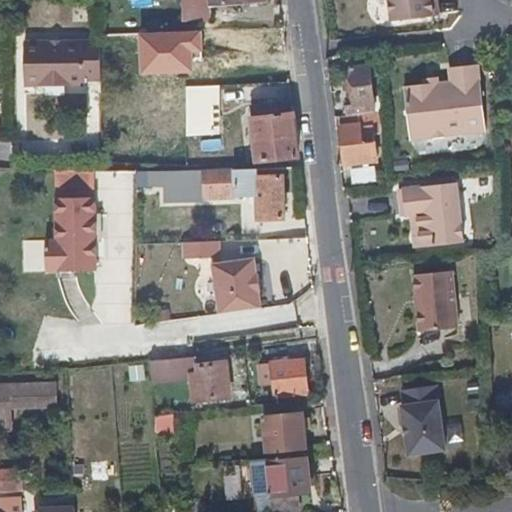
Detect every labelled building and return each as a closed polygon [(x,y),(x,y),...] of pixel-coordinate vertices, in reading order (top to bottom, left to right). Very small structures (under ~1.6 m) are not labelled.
[(209,13),(209,0),(187,0),(188,14),(209,13)] [(431,0),(389,0),(393,26),(434,21),(431,0)] [(440,20),(437,0),(431,0),(434,21),(440,20)] [(87,77),(100,77),(99,38),(25,41),(27,84),(41,84),(42,81),(62,81),(63,83),(86,83),(87,77)] [(345,109),(347,117),(376,113),(371,57),(348,59),(353,108),(345,109)] [(487,132),(479,67),(453,70),(454,85),(408,90),(413,142),(487,132)] [(220,132),(219,82),(189,84),(189,132),(198,132),(220,132)] [(299,157),(295,113),(282,114),(280,100),(253,104),(260,162),(299,157)] [(347,117),(340,117),(345,166),(377,162),(374,137),(383,136),(381,113),(376,113),(347,117)] [(225,163),(242,162),(242,146),(224,146),(225,163)] [(258,166),(164,171),(164,181),(164,182),(179,182),(180,196),(257,195),(258,217),(284,217),(283,175),(258,175),(258,166)] [(349,183),(371,181),(370,167),(347,169),(349,183)] [(97,169),(58,168),(58,197),(97,197),(97,169)] [(138,181),(138,170),(112,169),(112,180),(138,181)] [(164,171),(138,170),(138,181),(164,181),(164,171)] [(419,217),(422,250),(465,246),(458,186),(400,192),(404,220),(412,218),(419,217)] [(58,197),(56,197),(56,239),(46,239),(46,270),(96,271),(97,197),(58,197)] [(415,251),(422,250),(419,217),(412,218),(415,251)] [(221,241),(186,242),(187,258),(221,257),(221,241)] [(216,264),(223,312),(264,306),(262,291),(264,291),(261,272),(259,273),(257,257),(216,264)] [(460,332),(453,274),(415,278),(421,336),(460,332)] [(186,336),(159,339),(161,357),(188,353),(186,336)] [(191,372),(195,398),(228,394),(225,361),(198,364),(196,356),(152,361),(155,381),(172,379),(173,374),(191,372)] [(303,358),(272,361),(275,394),(307,390),(303,358)] [(9,383),(0,383),(0,416),(12,416),(12,399),(59,399),(58,385),(9,383)] [(439,389),(405,393),(407,408),(404,408),(412,458),(448,453),(439,389)] [(272,447),(273,453),(303,449),(302,443),(306,443),(302,408),(263,414),(266,432),(267,448),(272,447)] [(161,416),(162,431),(179,429),(177,414),(161,416)] [(303,449),(273,453),(273,458),(269,460),(273,493),(312,488),(307,454),(304,454),(303,449)] [(0,468),(0,483),(20,482),(17,468),(0,468)] [(25,511),(25,494),(6,495),(7,507),(15,507),(15,511),(25,511)]
